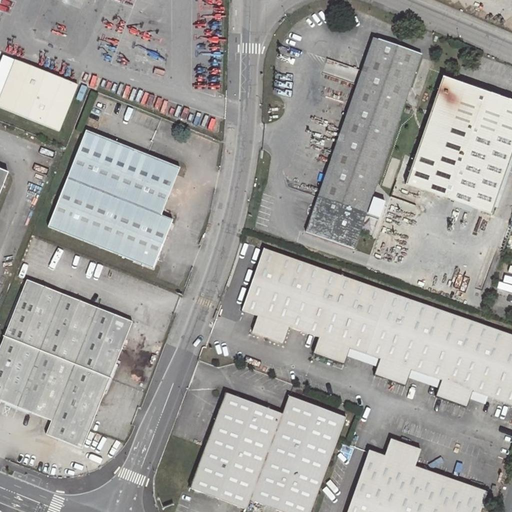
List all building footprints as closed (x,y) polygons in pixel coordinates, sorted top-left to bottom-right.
[(0,0),(0,22),(8,0),(0,0)] [(378,41),(317,217),(311,215),(305,232),(353,249),(420,55),(378,41)] [(0,94),(0,107),(59,131),(77,86),(14,61),(0,94)] [(490,215),(511,153),(511,102),(442,78),(405,184),(490,215)] [(48,227),(152,269),(171,220),(160,216),(178,169),(85,131),(48,227)] [(287,328),(318,340),(313,355),(342,365),(348,350),(379,361),(402,297),(263,249),(241,312),(257,318),(252,333),(282,344),(287,328)] [(0,346),(0,400),(51,421),(45,435),(81,449),(131,322),(26,281),(0,346)] [(511,335),(402,297),(379,361),(374,374),(404,386),(409,371),(440,382),(435,397),(465,407),(470,392),(511,407),(511,335)] [(280,415),(223,394),(187,488),(246,509),(251,499),(284,511),(310,511),(345,419),(288,396),(280,415)] [(368,451),(346,511),(478,511),(485,493),(414,467),(419,450),(390,439),(384,456),(368,451)]
